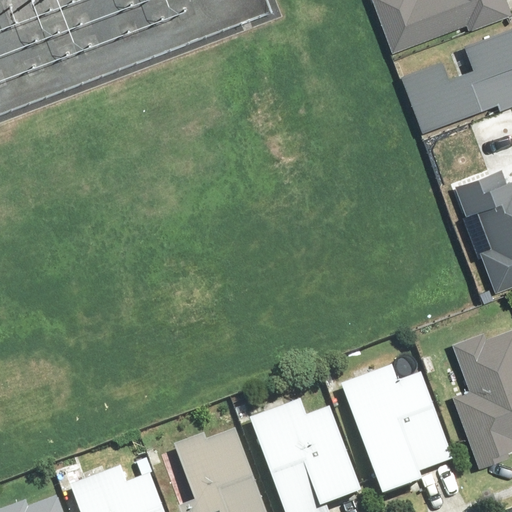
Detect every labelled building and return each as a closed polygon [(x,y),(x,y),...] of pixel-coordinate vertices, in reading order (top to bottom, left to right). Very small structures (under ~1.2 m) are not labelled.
[(480,32),(511,19),(511,5),(510,0),(380,0),(401,54),(477,25),(480,32)] [(506,113),(511,110),(511,32),(451,54),(454,61),(408,77),(427,131),(503,104),(506,113)] [(505,164),(459,181),(468,206),(479,202),(494,241),(479,246),(495,288),(511,281),(511,173),(509,175),(505,164)] [(511,330),(491,338),(489,333),(457,345),(473,389),(457,395),(484,469),(511,459),(511,330)] [(345,386),(388,496),(426,481),(423,474),(459,460),(425,375),(403,383),(397,366),(345,386)] [(263,418),(254,422),(287,511),(337,511),(336,508),(368,497),(335,410),(310,420),(303,403),(283,411),(279,402),(260,410),(263,418)] [(206,438),(177,449),(194,493),(178,499),(183,511),(270,511),(240,434),(209,446),(206,438)] [(124,470),(74,488),(82,511),(167,511),(155,478),(130,487),(124,470)] [(30,511),(28,505),(8,511),(65,511),(62,502),(36,511),(30,511)]
